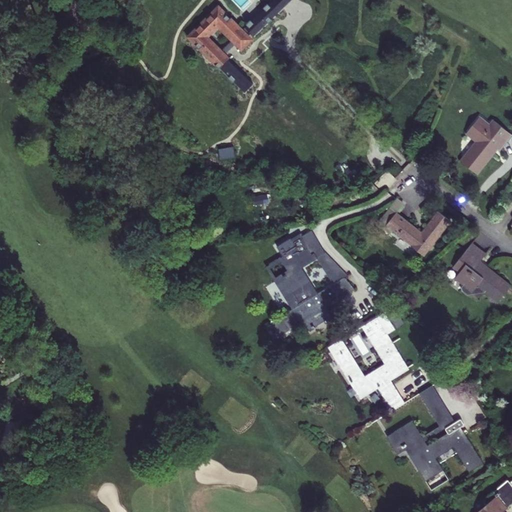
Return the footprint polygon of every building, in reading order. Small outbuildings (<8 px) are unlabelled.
[(276,0),(275,2),(284,10),(294,0),(276,0)] [(246,31),(220,5),(190,34),(246,89),(253,82),(225,53),(235,42),(244,50),(255,39),(249,34),(253,31),(258,36),(284,10),(275,2),(246,31)] [(476,141),(461,160),(478,174),(498,149),(501,151),(511,136),(511,133),(494,119),(490,124),(480,116),(466,133),(476,141)] [(220,157),(235,155),(234,145),(219,147),(220,157)] [(421,233),(397,214),(405,204),(397,199),(376,224),(382,229),(386,224),(412,245),(411,246),(423,255),(450,221),(438,211),(421,233)] [(309,232),(299,239),(305,249),(307,248),(311,255),(311,258),(310,259),(312,262),(318,258),(324,254),(309,232)] [(297,249),(299,252),(305,249),(299,239),(297,235),(291,238),(290,237),(276,246),(283,256),(288,265),(297,249)] [(491,294),(499,300),(511,286),(503,279),(502,280),(486,268),(485,269),(478,264),(486,254),(472,243),(453,265),(460,271),(455,278),(465,286),(463,288),(464,291),(469,296),(483,291),(489,296),(491,294)] [(299,252),(297,249),(288,265),(292,271),(278,280),(295,307),(315,295),(298,267),(310,259),(311,258),(311,255),(307,248),(305,249),(299,252)] [(324,254),(318,258),(334,283),(343,278),(347,275),(324,254)] [(266,266),(275,281),(288,265),(283,256),(266,266)] [(295,307),(278,280),(292,271),(288,265),(275,281),(292,309),(295,307)] [(311,329),(318,324),(315,320),(323,316),(324,318),(331,314),(326,307),(339,299),(338,297),(353,288),(349,283),(345,278),(343,278),(334,283),(315,295),(295,307),(292,309),(271,322),(279,335),(300,322),(305,330),(310,327),(311,329)] [(354,279),(349,283),(353,288),(357,284),(354,279)] [(335,355),(344,368),(362,395),(377,386),(383,395),(388,391),(383,382),(390,378),(408,367),(376,317),(361,326),(368,337),(369,336),(386,364),(365,378),(354,362),(346,349),(335,355)] [(382,395),(392,410),(404,402),(390,378),(383,382),(388,391),(383,395),(382,395)] [(419,393),(439,426),(443,423),(439,418),(445,414),(449,420),(445,422),(448,427),(455,422),(432,385),(419,393)] [(445,414),(439,418),(443,423),(445,422),(449,420),(445,414)] [(482,463),(464,432),(460,427),(463,425),(463,424),(461,420),(459,420),(455,422),(448,427),(447,427),(446,429),(447,432),(427,445),(425,442),(422,437),(411,420),(389,434),(398,448),(409,442),(416,451),(413,454),(418,462),(417,465),(422,473),(421,474),(426,481),(442,470),(435,457),(453,446),(469,471),(482,463)] [(425,442),(446,429),(447,427),(448,427),(445,422),(443,423),(439,426),(422,437),(425,442)] [(486,504),(476,511),(505,511),(504,510),(511,503),(511,484),(508,480),(483,500),(486,504)]
